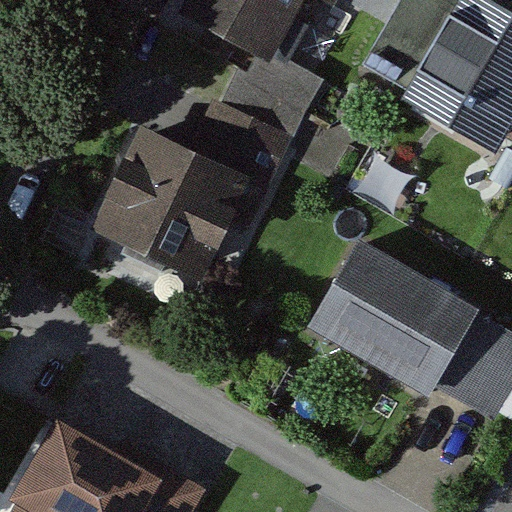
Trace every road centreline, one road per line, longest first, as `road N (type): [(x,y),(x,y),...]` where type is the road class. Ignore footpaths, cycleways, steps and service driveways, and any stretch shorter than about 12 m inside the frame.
road 1 (residential): [(0,281),(384,511)]
road 2 (residential): [(117,0),(0,256)]
